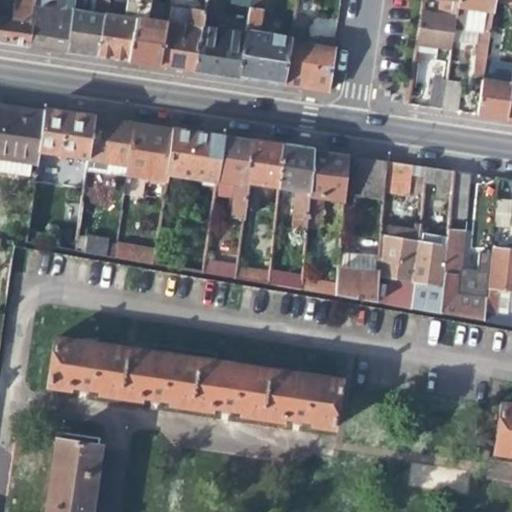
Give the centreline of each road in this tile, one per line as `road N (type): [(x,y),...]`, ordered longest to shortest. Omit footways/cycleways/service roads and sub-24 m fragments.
road 1 (primary): [(0,73),(347,123)]
road 2 (primary): [(347,123),(511,148)]
road 3 (residential): [(364,0),(347,123)]
